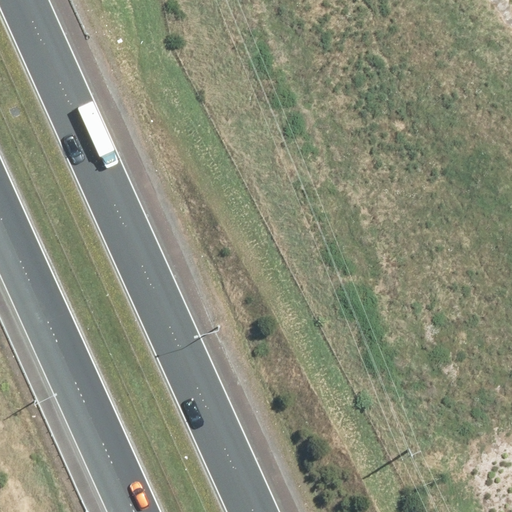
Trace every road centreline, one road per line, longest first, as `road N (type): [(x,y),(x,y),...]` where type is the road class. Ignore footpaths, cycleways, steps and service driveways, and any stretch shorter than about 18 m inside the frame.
road 1 (motorway): [(35,0),(263,511)]
road 2 (motorway): [(130,511),(0,226)]
